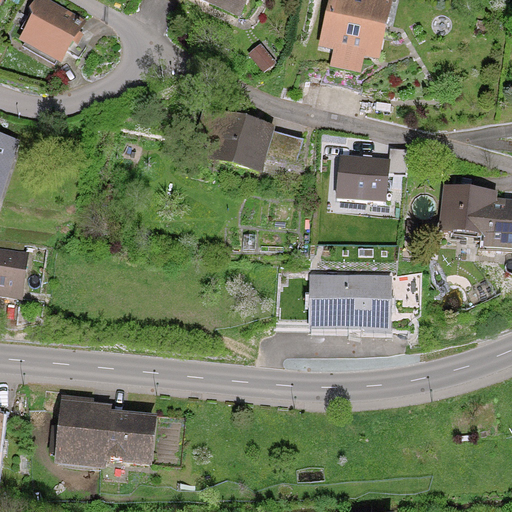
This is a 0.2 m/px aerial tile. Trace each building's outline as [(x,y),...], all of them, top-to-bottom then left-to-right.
[(0,0),(0,12),(8,0),(0,0)] [(82,20),(45,0),(41,0),(21,38),(61,60),(82,20)] [(247,0),(190,0),(238,22),(247,0)] [(392,0),(328,0),(319,49),(334,51),(330,70),(362,75),(364,63),(380,66),(392,0)] [(260,45),(248,54),(264,73),(276,64),(260,45)] [(274,134),(223,123),(213,165),(265,177),(274,134)] [(0,206),(22,141),(0,133),(0,206)] [(398,163),(343,158),(339,205),(394,210),(398,163)] [(120,188),(104,186),(102,202),(118,204),(120,188)] [(499,187),(440,186),(439,239),(511,240),(511,212),(498,212),(499,187)] [(29,253),(0,248),(0,299),(22,303),(29,253)] [(395,280),(311,279),(311,332),(395,333),(395,280)] [(122,402),(66,396),(58,464),(105,470),(106,462),(157,468),(162,420),(120,415),(122,402)] [(8,425),(0,424),(0,497),(1,497),(8,425)]
